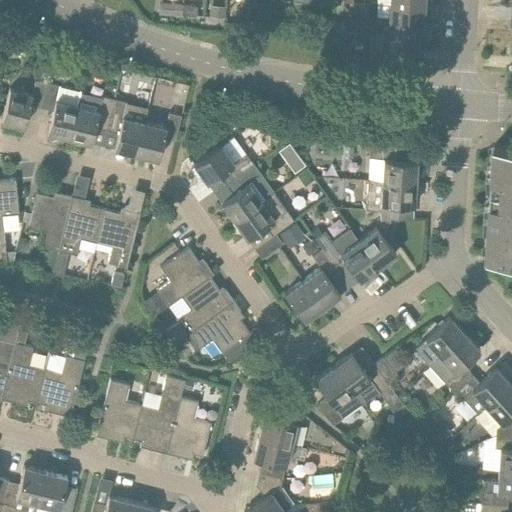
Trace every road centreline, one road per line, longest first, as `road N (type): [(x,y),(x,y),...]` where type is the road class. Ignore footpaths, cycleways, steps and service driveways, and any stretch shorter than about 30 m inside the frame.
road 1 (tertiary): [(456,104),(346,95),(203,65),(41,0)]
road 2 (residential): [(0,144),(169,187),(292,355)]
road 3 (residential): [(211,511),(192,489),(0,430)]
road 4 (residential): [(292,355),(369,304),(406,295),(456,250)]
road 5 (residential): [(217,511),(248,383),(292,355)]
road 6 (residential): [(456,104),(456,250)]
